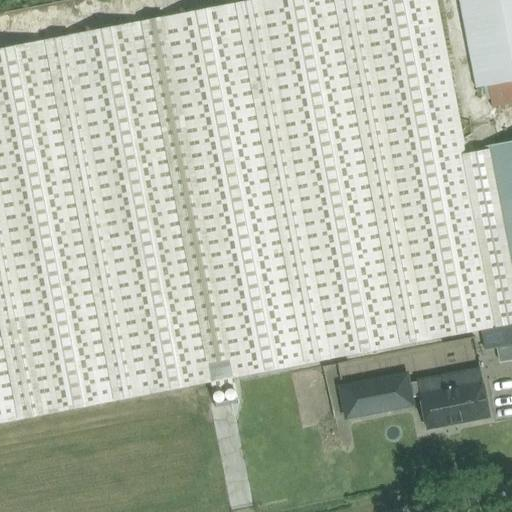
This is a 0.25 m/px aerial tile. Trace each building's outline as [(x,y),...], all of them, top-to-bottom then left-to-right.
[(0,422),(234,377),(481,329),(485,350),(511,344),(511,142),(486,147),(486,150),(464,154),(434,0),(254,0),(165,17),(141,22),(0,49),(0,422)] [(511,0),(459,0),(476,87),(489,85),(511,80),(511,0)] [(511,80),(489,85),(492,108),(511,103),(511,80)] [(419,388),(420,395),(421,396),(427,428),(489,416),(480,368),(418,380),(419,388)] [(411,398),(421,396),(420,395),(419,388),(410,390),(407,375),(341,388),(347,417),(412,404),(411,398)] [(334,418),(319,421),(325,449),(340,446),(334,418)]
